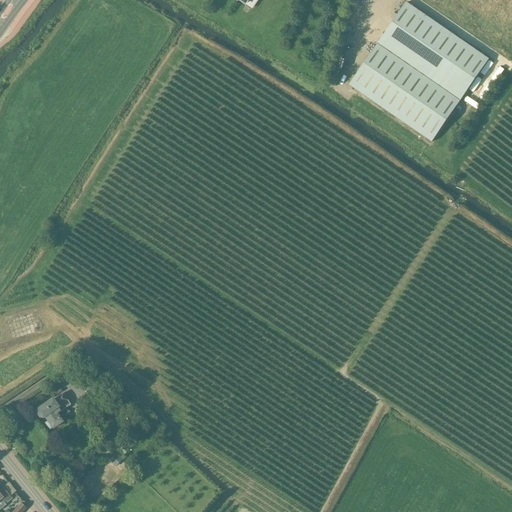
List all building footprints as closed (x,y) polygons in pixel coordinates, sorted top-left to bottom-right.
[(235,0),(237,1),(238,0),(245,5),(246,4),(252,9),(258,0),(235,0)] [(488,59),(406,3),(349,86),(431,143),(488,59)] [(54,400),(53,399),(38,410),(37,414),(40,418),(44,418),(45,417),(54,429),(63,422),(56,414),(60,411),(60,413),(71,405),(67,401),(68,400),(63,393),(54,400)] [(132,446),(147,428),(133,417),(119,434),(132,446)] [(124,459),(112,449),(105,457),(116,467),(124,459)] [(0,500),(1,499),(5,505),(12,499),(10,497),(3,488),(0,485),(0,500)] [(23,511),(27,508),(21,503),(13,511),(23,511)]
